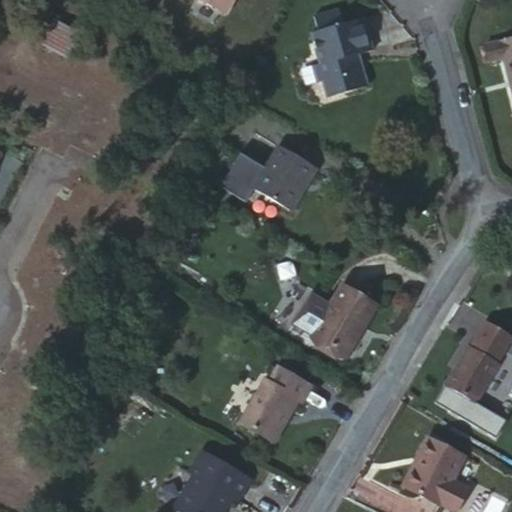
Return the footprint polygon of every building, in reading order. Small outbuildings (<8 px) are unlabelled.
[(233,0),(191,0),(224,17),(233,0)] [(318,10),(321,24),(347,18),(344,4),(318,10)] [(347,18),(321,24),(313,26),(321,56),(315,59),(318,77),(321,76),(326,91),(371,81),(367,62),(359,64),(356,50),(375,45),(368,13),(347,18)] [(52,20),(39,47),(63,59),(77,32),(52,20)] [(506,56),(511,79),(511,37),(486,43),(490,59),(506,56)] [(270,163),(256,186),(293,207),(305,188),(303,187),(307,179),(308,180),(318,165),(283,144),(271,165),(270,163)] [(341,282),(311,334),(345,354),(375,303),(341,282)] [(146,325),(139,340),(149,344),(156,330),(146,325)] [(498,362),(468,345),(445,384),(475,402),(498,362)] [(265,376),(239,419),(273,439),(297,398),(300,400),(310,382),(277,364),(267,378),(265,376)] [(427,436),(404,484),(440,502),(441,501),(457,508),(468,487),(451,479),(464,454),(427,436)] [(188,466),(194,470),(205,451),(200,447),(188,466)] [(205,451),(194,470),(174,504),(187,511),(219,511),(230,495),(237,497),(248,477),(205,451)]
